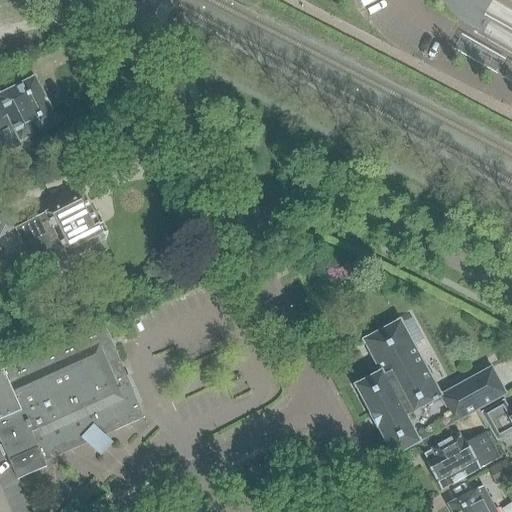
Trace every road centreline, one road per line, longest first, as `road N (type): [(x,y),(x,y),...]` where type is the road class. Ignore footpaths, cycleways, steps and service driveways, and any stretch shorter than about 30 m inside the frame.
road 1 (unclassified): [(511,289),(324,196),(294,200),(239,241)]
road 2 (tertiary): [(239,241),(106,0)]
road 3 (tertiary): [(111,511),(323,400)]
road 4 (tertiary): [(323,400),(239,241)]
road 5 (tertiary): [(384,511),(323,400)]
